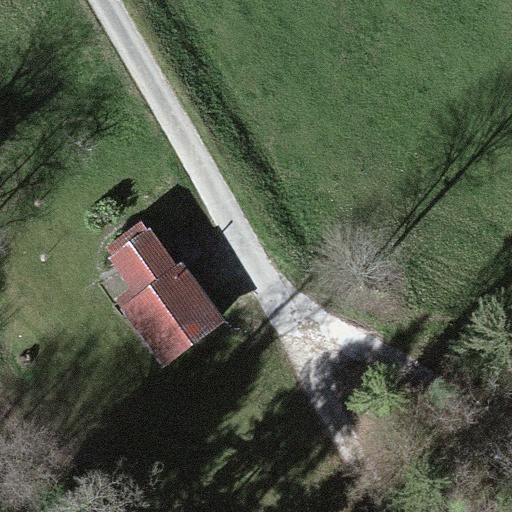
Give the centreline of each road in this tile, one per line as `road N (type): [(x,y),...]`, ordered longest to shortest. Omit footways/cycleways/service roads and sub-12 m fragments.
road 1 (track): [(118,0),(407,511)]
road 2 (track): [(511,443),(290,312)]
